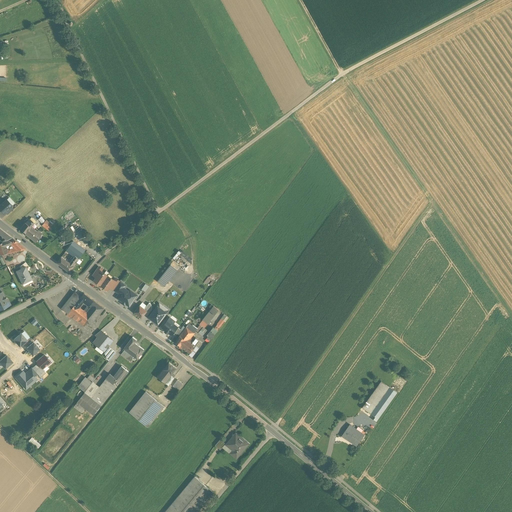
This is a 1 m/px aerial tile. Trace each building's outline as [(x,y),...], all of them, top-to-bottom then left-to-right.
[(6,200),(0,205),(0,211),(1,211),(3,213),(5,212),(11,206),(12,206),(6,200)] [(11,206),(5,212),(7,215),(14,209),(11,206)] [(60,219),(63,223),(74,216),(71,211),(60,219)] [(45,220),(40,226),(45,231),(50,225),(45,220)] [(25,222),(20,229),(25,233),(30,227),(25,222)] [(37,231),(30,227),(25,233),(35,241),(41,233),(38,231),(37,231)] [(11,238),(0,229),(0,239),(2,241),(11,238)] [(74,241),(71,244),(83,253),(86,250),(74,241)] [(25,249),(17,242),(12,243),(13,245),(16,247),(11,250),(10,249),(7,250),(6,249),(3,250),(4,254),(25,249)] [(83,253),(71,244),(67,250),(74,255),(79,259),(83,253)] [(69,262),(65,268),(69,272),(79,259),(74,255),(69,262)] [(61,257),(57,263),(65,268),(69,262),(61,257)] [(170,265),(161,277),(168,282),(177,270),(170,265)] [(32,280),(25,267),(24,267),(16,271),(23,284),(32,280)] [(101,271),(98,274),(97,273),(96,275),(97,276),(94,280),(101,285),(108,276),(101,271)] [(114,280),(108,276),(101,285),(108,290),(111,285),(112,286),(113,284),(112,284),(114,280)] [(168,282),(161,277),(157,281),(164,287),(168,282)] [(126,304),(129,306),(137,295),(130,290),(129,291),(124,288),(126,286),(121,282),(114,291),(119,294),(116,297),(122,302),(121,304),(125,306),(126,304)] [(8,305),(2,292),(0,292),(0,309),(2,308),(4,309),(5,308),(5,307),(8,305)] [(62,308),(68,313),(71,309),(75,304),(81,297),(75,292),(62,308)] [(81,297),(75,304),(79,307),(85,300),(87,301),(90,298),(84,293),(81,297)] [(99,305),(90,298),(87,301),(92,306),(87,313),(91,316),(99,305)] [(79,307),(75,304),(71,309),(86,321),(91,316),(87,313),(79,307)] [(158,304),(149,316),(158,324),(168,312),(158,304)] [(99,305),(91,316),(94,318),(102,307),(99,305)] [(146,311),(140,306),(135,312),(141,317),(146,311)] [(219,310),(214,306),(209,312),(214,316),(219,310)] [(94,318),(92,320),(94,321),(104,309),(102,307),(94,318)] [(86,321),(71,309),(68,313),(66,316),(70,318),(72,316),(83,326),(86,321)] [(214,316),(209,312),(203,320),(208,324),(214,316)] [(92,320),(94,318),(91,316),(86,321),(93,327),(96,323),(94,321),(92,320)] [(208,324),(203,320),(199,324),(203,327),(204,328),(208,324)] [(172,324),(167,321),(162,328),(165,331),(167,333),(168,333),(171,335),(173,334),(177,327),(173,324),(172,324)] [(192,326),(188,324),(186,327),(194,333),(196,330),(197,329),(192,326)] [(186,327),(180,335),(184,340),(190,344),(191,343),(195,339),(191,336),(194,333),(186,327)] [(213,327),(211,330),(209,332),(210,333),(209,336),(211,338),(217,331),(214,328),(213,327)] [(27,340),(21,333),(14,339),(20,346),(22,344),(27,340)] [(103,333),(102,333),(100,336),(99,335),(98,337),(94,343),(104,351),(113,340),(109,336),(108,338),(103,333)] [(180,335),(175,342),(178,345),(176,346),(178,348),(179,346),(184,340),(180,335)] [(137,340),(133,337),(124,348),(125,349),(134,355),(137,358),(144,349),(135,342),(137,340)] [(22,344),(24,346),(31,341),(29,338),(28,338),(27,340),(22,344)] [(195,339),(191,343),(196,346),(199,341),(195,338),(195,339)] [(190,344),(184,340),(179,346),(190,353),(196,346),(191,343),(190,344)] [(27,348),(32,355),(39,349),(33,342),(27,348)] [(109,347),(104,353),(106,357),(109,360),(116,352),(109,347)] [(125,349),(121,355),(129,361),(134,355),(125,349)] [(6,355),(0,360),(0,362),(5,368),(12,362),(6,355)] [(44,355),(36,362),(40,366),(42,369),(47,365),(48,365),(52,362),(48,358),(48,359),(44,355)] [(176,368),(168,362),(163,369),(163,370),(166,372),(170,375),(171,375),(176,368)] [(46,373),(42,369),(40,366),(34,371),(37,374),(40,377),(46,373)] [(128,372),(121,366),(113,376),(110,374),(106,378),(113,383),(116,379),(120,382),(128,372)] [(34,376),(37,374),(34,371),(32,368),(27,372),(31,376),(33,374),(34,376)] [(16,378),(26,389),(37,379),(34,376),(33,374),(31,376),(27,372),(25,374),(23,372),(16,378)] [(170,375),(166,381),(169,384),(174,377),(171,375),(170,375)] [(87,378),(81,385),(80,384),(78,387),(85,392),(92,382),(87,378)] [(113,383),(106,378),(99,387),(91,398),(101,406),(116,386),(113,383)] [(183,384),(177,380),(173,386),(178,390),(183,384)] [(381,381),(362,408),(371,414),(390,387),(381,381)] [(99,387),(92,382),(85,392),(84,392),(85,392),(91,398),(99,387)] [(390,387),(371,414),(375,417),(374,420),(376,421),(397,392),(390,387)] [(101,406),(91,398),(85,392),(77,402),(85,409),(94,415),(101,406)] [(164,407),(146,392),(129,412),(148,427),(164,407)] [(82,413),(85,409),(77,402),(73,407),(82,413)] [(364,435),(349,424),(341,436),(345,438),(350,441),(356,446),(364,435)] [(248,444),(238,435),(232,441),(231,440),(227,444),(234,449),(231,453),(236,457),(248,444)] [(41,446),(32,438),(28,442),(37,450),(41,446)] [(225,444),(220,439),(215,445),(220,450),(225,444)] [(194,476),(164,511),(196,511),(213,492),(194,476)]
